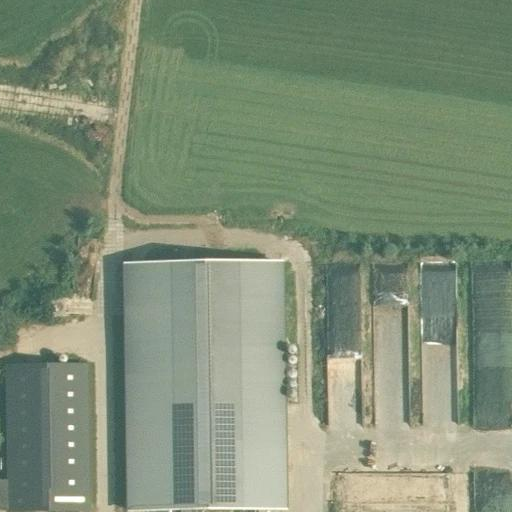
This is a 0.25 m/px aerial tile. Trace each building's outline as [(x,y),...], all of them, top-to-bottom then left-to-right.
[(356,262),(325,263),(326,360),(359,360),(359,341),(340,341),(340,336),(357,336),(356,262)] [(129,510),(283,508),(280,263),(126,265),(129,510)] [(510,267),(472,268),(474,328),(511,327),(510,267)] [(7,480),(8,511),(7,511),(50,511),(90,511),(87,364),(4,365),(7,480)] [(449,498),(449,471),(334,470),(334,498),(449,498)]
